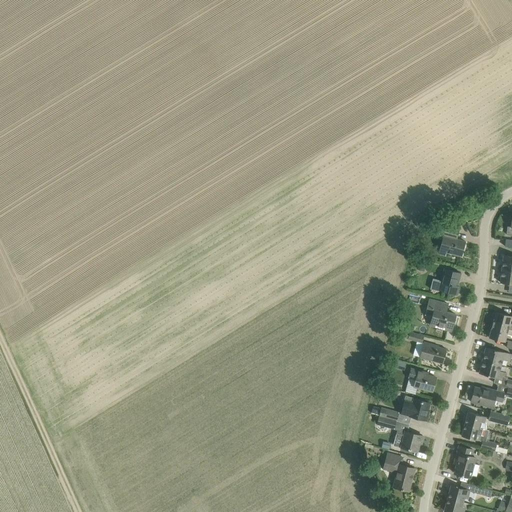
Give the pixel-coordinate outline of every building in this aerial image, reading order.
[(443,236),(440,250),(462,256),(466,241),(456,239),(457,236),(458,237),(460,228),(442,223),(433,228),(432,233),(443,236)] [(511,256),(504,255),(502,269),(511,270),(511,256)] [(445,268),(441,280),(433,278),(431,288),(439,291),(439,290),(457,295),(460,286),(458,285),(461,273),(445,268)] [(511,270),(502,269),(500,282),(511,283),(511,270)] [(430,325),(452,331),(456,314),(447,312),(449,304),(429,299),(425,315),(433,317),(430,325)] [(511,315),(496,312),(493,324),(511,329),(511,323),(510,323),(511,316),(511,315)] [(511,329),(493,324),(489,337),(505,341),(507,334),(511,335),(511,329)] [(422,342),(424,335),(410,331),(408,338),(422,342)] [(420,357),(433,361),(443,363),(447,349),(434,345),(435,345),(425,342),(424,342),(420,357)] [(487,347),(483,360),(501,365),(503,359),(509,361),(511,354),(487,347)] [(395,360),(393,367),(404,370),(406,363),(395,360)] [(501,365),(483,360),(480,373),(504,380),(506,372),(500,371),(501,365)] [(424,374),(425,372),(411,368),(409,376),(416,378),(414,386),(433,391),(436,377),(424,374)] [(471,401),(493,407),(495,399),(503,401),(505,393),(499,391),(489,388),(489,390),(475,386),(471,401)] [(430,402),(407,396),(402,413),(426,420),(430,402)] [(382,407),(379,416),(397,420),(399,412),(382,407)] [(510,416),(491,411),(488,420),(508,425),(510,416)] [(468,412),(465,424),(488,430),(486,423),(485,422),(486,416),(468,412)] [(397,420),(379,416),(377,425),(394,430),(397,420)] [(489,430),(488,430),(465,424),(462,435),(483,441),(486,442),(489,430)] [(405,432),(398,430),(394,445),(417,451),(422,435),(406,431),(405,432)] [(483,441),(481,447),(490,450),(495,451),(497,444),(486,442),(483,441)] [(458,460),(455,473),(471,477),(472,475),(477,477),(480,465),(475,463),(477,457),(471,456),(473,449),(460,446),(456,459),(458,460)] [(401,465),(403,457),(394,455),(388,453),(384,469),(397,472),(393,486),(399,488),(409,490),(415,468),(401,465)] [(447,492),(446,497),(463,502),(465,495),(468,496),(470,490),(452,485),(450,492),(447,492)] [(472,491),(478,493),(484,495),(491,496),(493,490),(486,488),(473,485),(472,491)] [(463,502),(446,497),(444,503),(447,503),(445,510),(450,511),(465,511),(464,511),(465,510),(461,509),(463,502)] [(498,509),(505,511),(506,510),(509,502),(502,499),(498,509)]
